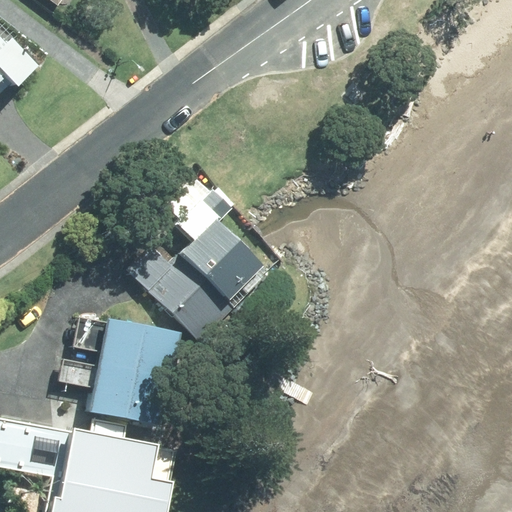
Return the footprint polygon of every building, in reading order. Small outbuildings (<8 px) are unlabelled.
[(41,0),(55,10),(62,0),(41,0)] [(0,97),(7,91),(13,98),(37,76),(10,47),(2,54),(0,51),(0,97)] [(151,250),(126,274),(197,344),(243,297),(242,295),(262,274),(215,228),(235,208),(217,189),(208,198),(192,183),(158,217),(191,249),(181,260),(179,258),(168,268),(151,250)] [(104,327),(86,418),(159,432),(176,341),(104,327)] [(165,511),(169,496),(165,496),(174,457),(121,446),(124,432),(92,425),(88,440),(53,432),(52,437),(0,425),(0,470),(18,475),(52,483),(45,511),(165,511)]
